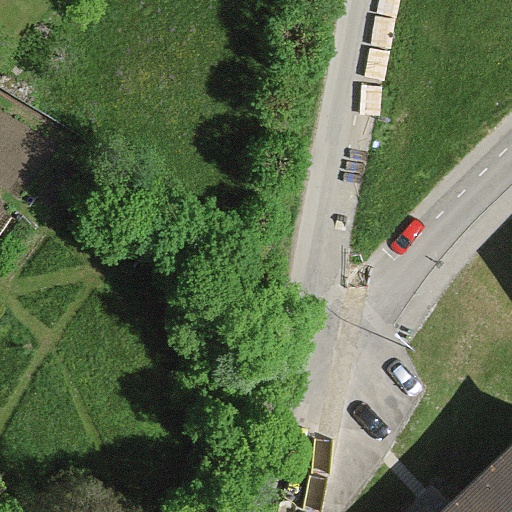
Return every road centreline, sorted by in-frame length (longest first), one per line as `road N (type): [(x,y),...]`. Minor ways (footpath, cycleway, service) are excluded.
road 1 (residential): [(366,0),(301,350)]
road 2 (residential): [(301,350),(511,150)]
road 3 (residential): [(301,350),(269,511)]
